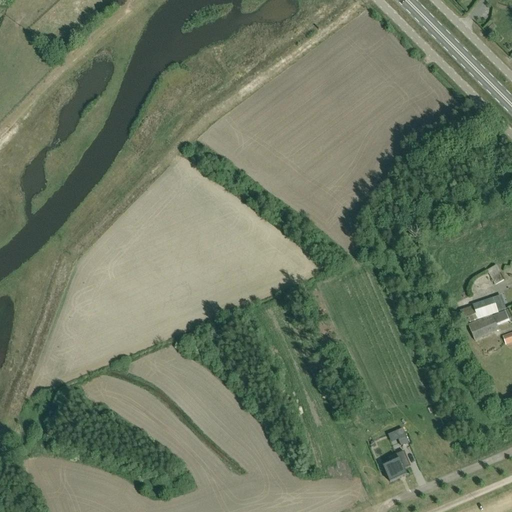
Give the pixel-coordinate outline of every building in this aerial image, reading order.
[(495,285),(504,280),(496,266),(488,271),(495,285)] [(473,307),(477,319),(497,312),(493,299),(473,306),(473,307)] [(477,319),(473,307),(460,312),(464,324),(477,319)] [(468,325),(474,340),(499,330),(492,315),(468,325)] [(505,344),(511,341),(511,333),(503,337),(505,344)] [(402,429),(395,432),(398,440),(401,446),(408,443),(402,429)] [(399,460),(383,467),(390,482),(407,475),(404,469),(410,466),(404,452),(397,455),(399,460)]
